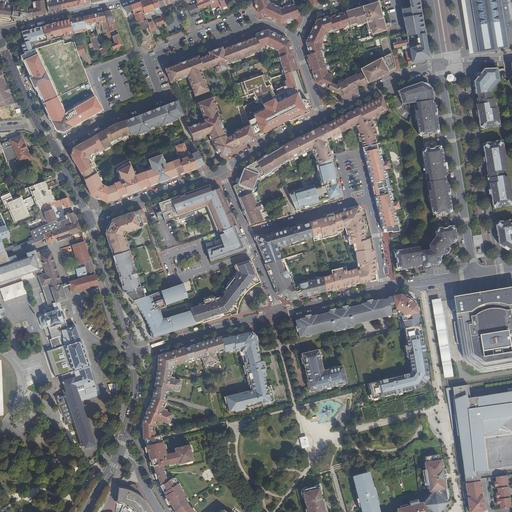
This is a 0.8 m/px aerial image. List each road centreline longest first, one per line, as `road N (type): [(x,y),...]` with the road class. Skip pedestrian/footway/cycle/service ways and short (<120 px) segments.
road 1 (residential): [(262,22),(149,66),(159,96),(53,148)]
road 2 (residential): [(385,287),(367,200),(247,233)]
road 3 (tertiary): [(439,64),(473,273)]
road 4 (tertiary): [(279,313),(131,353)]
road 5 (residential): [(87,218),(221,169)]
road 6 (tertiary): [(87,218),(131,353)]
road 7 (residential): [(322,115),(439,64)]
road 8 (residential): [(0,31),(119,0)]
